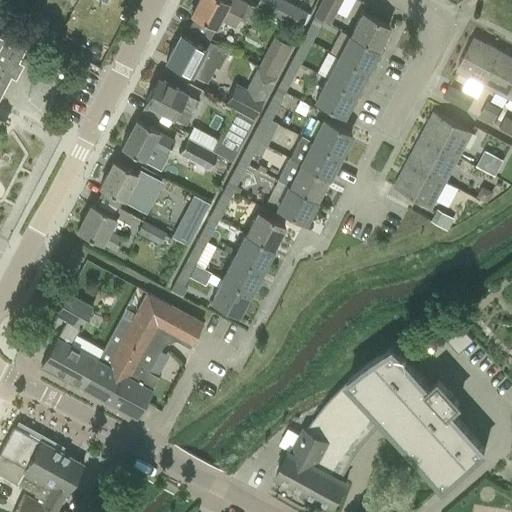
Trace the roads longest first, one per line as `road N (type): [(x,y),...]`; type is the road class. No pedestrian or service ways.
road 1 (residential): [(0,292),(157,0)]
road 2 (residential): [(261,511),(0,374)]
road 3 (residential): [(347,199),(438,38),(435,20),(402,0)]
